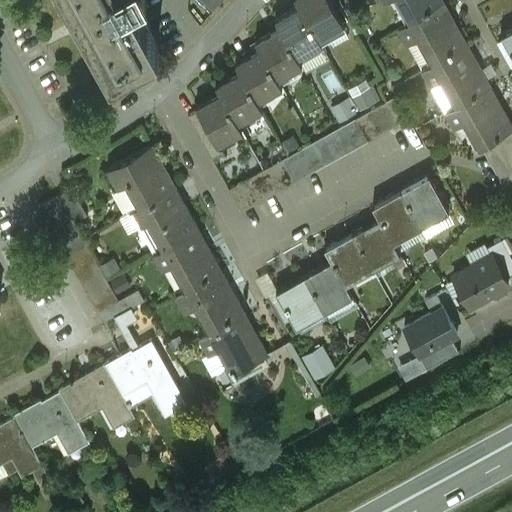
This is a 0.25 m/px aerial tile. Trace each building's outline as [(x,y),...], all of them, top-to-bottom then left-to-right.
[(77,0),(114,67),(157,43),(133,0),(77,0)] [(200,0),(213,11),(223,0),(200,0)] [(344,25),(329,0),(297,0),(300,5),(319,39),(344,25)] [(383,0),(384,0),(400,0),(412,20),(440,4),(444,1),(443,0),(383,0)] [(454,30),(440,4),(412,20),(399,27),(408,43),(421,36),(435,62),(463,46),(468,44),(459,27),(454,30)] [(300,5),(276,18),(280,26),(297,56),(321,42),(319,39),(300,5)] [(297,56),(280,26),(256,40),(261,48),(277,78),(302,65),(297,56)] [(511,27),(502,33),(511,52),(511,27)] [(435,62),(422,69),(431,84),(444,77),(458,104),(486,88),(491,85),(482,69),(478,72),(463,46),(435,62)] [(261,48),(236,62),(241,70),(257,100),(282,86),(277,78),(261,48)] [(257,100),(241,70),(216,84),(221,92),(238,122),(262,108),(257,100)] [(501,113),(486,88),(458,104),(446,111),(454,126),(467,119),(482,146),(511,129),(511,123),(505,111),(501,113)] [(238,122),(221,92),(197,105),(199,110),(218,144),(220,142),(242,130),(238,122)] [(331,103),(339,120),(358,112),(350,94),(331,103)] [(410,115),(398,94),(387,100),(399,121),(410,115)] [(399,121),(387,100),(376,106),(388,127),(399,121)] [(388,127),(376,106),(366,112),(378,133),(388,127)] [(218,144),(199,110),(189,115),(213,159),(226,152),(220,142),(218,144)] [(378,133),(366,112),(356,118),(367,139),(378,133)] [(367,139),(356,118),(345,124),(357,144),(367,139)] [(345,124),(335,129),(346,150),(357,144),(345,124)] [(335,129),(324,135),(336,156),(346,150),(335,129)] [(511,129),(482,146),(504,185),(511,176),(511,129)] [(336,156),(324,135),(313,141),(325,162),(336,156)] [(161,156),(171,153),(166,137),(155,141),(161,156)] [(325,162),(313,141),(303,147),(315,168),(325,162)] [(153,144),(107,169),(116,185),(127,180),(128,183),(129,182),(142,205),(176,186),(153,144)] [(315,168),(303,147),(293,153),(304,174),(315,168)] [(304,174),(293,153),(282,159),(294,180),(304,174)] [(294,180),(282,159),(272,164),(283,185),(294,180)] [(283,185),(272,164),(261,170),(273,191),(283,185)] [(273,191),(261,170),(251,176),(262,197),(273,191)] [(429,173),(401,189),(418,220),(446,205),(429,173)] [(262,197),(251,176),(240,182),(252,203),(262,197)] [(252,203),(240,182),(229,188),(241,209),(252,203)] [(142,205),(134,209),(157,251),(195,230),(199,228),(176,186),(142,205)] [(87,215),(71,187),(59,194),(75,222),(87,215)] [(401,189),(374,204),(380,216),(391,235),(418,220),(401,189)] [(75,222),(59,194),(38,206),(69,259),(89,248),(75,222)] [(380,216),(353,231),(370,262),(397,247),(391,235),(380,216)] [(416,237),(434,229),(429,220),(412,229),(416,237)] [(157,251),(153,253),(162,269),(175,261),(189,288),(218,273),(222,270),(213,254),(208,256),(195,230),(157,251)] [(353,231),(325,246),(332,258),(343,278),(370,262),(353,231)] [(511,272),(511,256),(502,238),(487,246),(491,253),(492,253),(505,277),(511,272)] [(89,248),(69,259),(75,270),(95,258),(89,248)] [(491,253),(454,274),(470,305),(509,284),(505,277),(492,253),(491,253)] [(108,274),(121,267),(115,255),(101,263),(108,274)] [(95,258),(75,270),(80,280),(101,269),(95,258)] [(332,258),(305,274),(322,305),(349,290),(343,278),(332,258)] [(106,279),(101,269),(80,280),(86,290),(106,279)] [(189,288),(178,295),(186,310),(198,303),(212,330),(242,314),(245,312),(236,296),(232,298),(218,273),(189,288)] [(322,305),(305,274),(276,290),(294,321),(322,305)] [(106,279),(86,290),(92,301),(112,290),(106,279)] [(118,300),(98,311),(104,323),(144,300),(138,289),(118,300)] [(118,300),(112,290),(92,301),(98,311),(118,300)] [(354,297),(328,304),(331,316),(358,308),(354,297)] [(443,305),(405,326),(420,354),(451,336),(458,332),(443,305)] [(212,330),(199,338),(207,352),(219,346),(233,372),(267,353),(257,334),(254,336),(242,314),(212,330)] [(451,336),(420,354),(427,367),(459,350),(451,336)] [(152,338),(133,349),(132,347),(105,362),(123,394),(150,379),(163,402),(182,392),(152,338)] [(302,354),(315,377),(336,366),(323,342),(302,354)] [(105,362),(60,387),(61,389),(78,420),(105,405),(112,417),(130,407),(123,394),(105,362)] [(61,389),(42,399),(41,398),(14,413),(15,415),(32,445),(33,445),(60,430),(66,442),(85,432),(78,420),(61,389)] [(15,415),(0,423),(0,463),(3,461),(9,472),(29,461),(40,482),(50,476),(33,445),(32,445),(15,415)]
